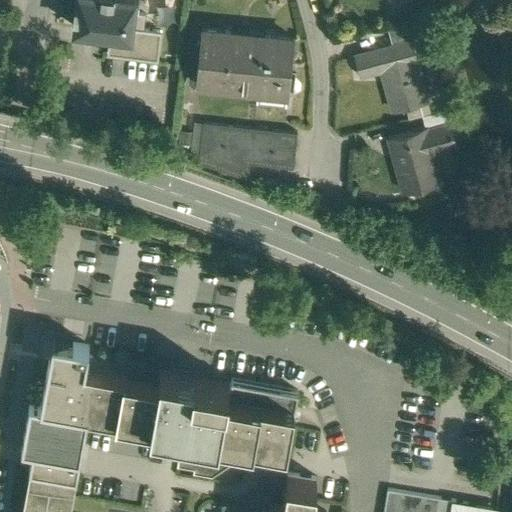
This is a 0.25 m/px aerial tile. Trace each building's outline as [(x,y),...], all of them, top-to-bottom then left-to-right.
[(78,0),(75,29),(112,33),(132,36),(132,35),(143,36),(143,31),(145,15),(134,14),(135,0),(78,0)] [(417,20),(389,28),(393,45),(413,40),(413,41),(422,39),(417,20)] [(233,32),(202,29),(197,80),(228,84),(233,35),(233,32)] [(132,36),(112,33),(109,55),(160,61),(163,34),(143,31),(143,36),(132,35),(132,36)] [(263,38),(233,35),(228,84),(258,87),(263,38)] [(295,38),(264,35),(263,38),(258,87),(289,90),(295,38)] [(393,45),(356,56),(361,75),(387,68),(391,82),(387,83),(394,110),(427,101),(420,74),(414,75),(410,62),(418,60),(413,41),(413,40),(393,45)] [(448,108),(423,115),(426,127),(450,120),(451,123),(452,123),(448,108)] [(426,127),(389,137),(404,191),(441,181),(433,149),(457,143),(451,123),(450,120),(426,127)] [(223,124),(204,122),(199,162),(219,169),(223,124)] [(254,128),(223,124),(219,169),(249,179),(250,163),(254,128)] [(298,132),(254,128),(250,163),(294,168),(298,132)] [(230,381),(161,369),(159,382),(143,379),(143,377),(138,367),(138,365),(88,356),(90,346),(53,339),(42,404),(31,402),(22,447),(33,449),(30,468),(76,477),(89,414),(168,428),(167,432),(183,435),(178,464),(195,467),(194,471),(213,475),(234,461),(237,440),(288,450),(299,390),(232,378),(232,382),(230,382),(230,381)] [(69,511),(76,477),(30,468),(22,511),(69,511)] [(287,472),(282,505),(308,509),(312,486),(315,486),(317,476),(287,472)] [(454,511),(457,499),(388,488),(384,511),(454,511)] [(500,511),(501,507),(457,499),(454,511),(500,511)] [(282,505),(269,503),(268,511),(326,511),(327,511),(308,509),(282,505)]
